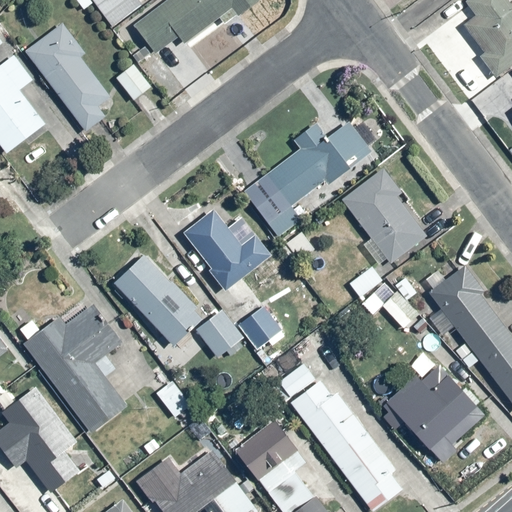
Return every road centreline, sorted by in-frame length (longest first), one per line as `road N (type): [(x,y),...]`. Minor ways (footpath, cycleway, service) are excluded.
road 1 (residential): [(64,203),(332,0)]
road 2 (residential): [(511,221),(336,0)]
